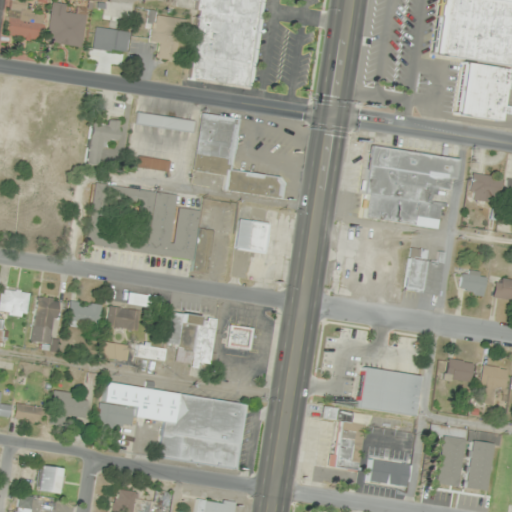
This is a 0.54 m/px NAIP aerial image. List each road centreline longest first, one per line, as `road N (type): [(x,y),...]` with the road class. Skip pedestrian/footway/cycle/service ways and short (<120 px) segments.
road 1 (primary): [(269,511),(348,0)]
road 2 (residential): [(511,334),(0,256)]
road 3 (tertiary): [(511,142),(0,65)]
road 4 (residential): [(418,511),(0,440)]
